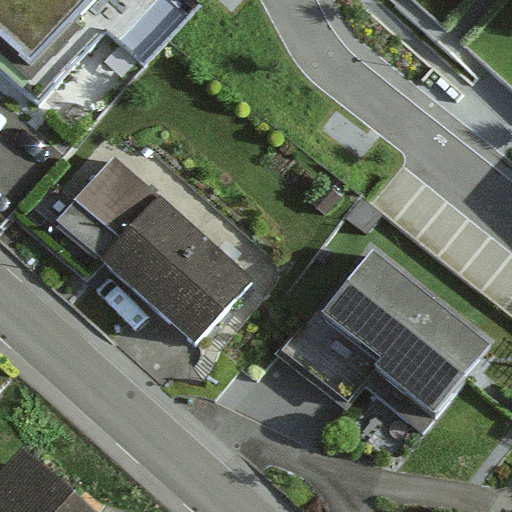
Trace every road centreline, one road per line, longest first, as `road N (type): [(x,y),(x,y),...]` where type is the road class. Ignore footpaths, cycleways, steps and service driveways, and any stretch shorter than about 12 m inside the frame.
road 1 (tertiary): [(0,303),(235,511)]
road 2 (residential): [(291,0),(327,61),(511,205)]
